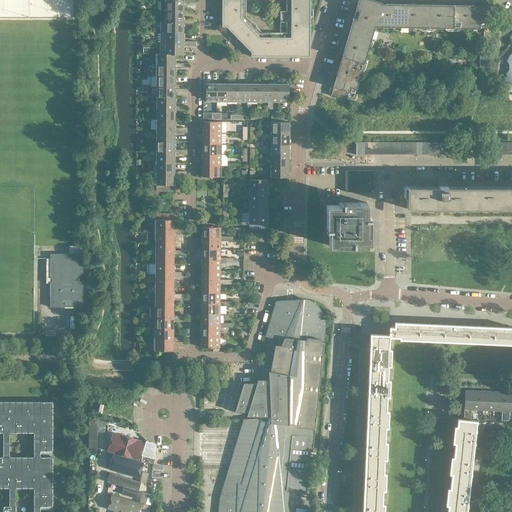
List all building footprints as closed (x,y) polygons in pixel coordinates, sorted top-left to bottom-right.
[(183,0),(159,0),(160,11),(183,11),(183,2),(183,0)] [(221,0),(222,26),(226,26),(251,52),(251,56),(310,57),(310,25),(313,25),(313,9),(310,9),(309,0),(221,0)] [(353,18),(349,31),(371,37),(374,26),(399,27),(400,4),(386,4),(380,4),(381,2),(372,0),(357,0),(355,10),(356,10),(353,18)] [(491,31),(491,7),(493,7),(493,6),(491,6),(491,5),(491,4),(490,4),(490,3),(489,3),(488,3),(486,3),(485,3),(484,4),(483,5),(483,6),(452,5),(452,28),(483,28),(483,31),(483,38),(490,38),(491,31)] [(426,5),(400,4),(399,27),(425,27),(426,5)] [(452,5),(426,5),(425,27),(452,28),(452,5)] [(183,11),(160,11),(160,21),(183,22),(183,19),(183,11)] [(183,22),(160,21),(160,32),(183,32),(183,24),(183,22)] [(371,37),(349,31),(341,57),(363,63),(371,37)] [(183,32),(160,32),(159,43),(183,43),(183,41),(183,32)] [(183,43),(159,43),(159,53),(170,54),(170,55),(175,55),(183,55),(183,45),(183,43)] [(159,53),(155,53),(155,65),(175,65),(175,63),(175,55),(170,55),(170,54),(159,53)] [(490,54),(479,54),(479,68),(490,68),(490,54)] [(363,63),(341,57),(333,86),(332,86),(331,86),(331,87),(330,87),(330,88),(329,89),(329,90),(329,91),(329,92),(329,93),(330,94),(331,94),(330,96),(331,96),(331,94),(355,101),(361,103),(363,96),(357,94),(354,93),(363,63)] [(175,65),(155,65),(155,76),(157,76),(175,76),(175,67),(175,65)] [(157,76),(157,86),(175,87),(175,84),(175,76),(157,76)] [(206,94),(203,94),(203,101),(216,101),(216,84),(206,84),(206,94)] [(216,84),(216,101),(226,101),(226,84),(216,84)] [(226,84),(226,101),(237,101),(237,84),(226,84)] [(237,84),(237,101),(247,101),(247,84),(237,84)] [(247,84),(247,101),(257,101),(257,84),(247,84)] [(257,84),(257,101),(268,101),(268,85),(257,84)] [(268,85),(268,101),(278,102),(278,85),(268,85)] [(278,85),(278,102),(288,102),(288,85),(278,85)] [(157,86),(157,97),(175,97),(175,89),(175,87),(157,86)] [(157,97),(157,108),(175,108),(175,106),(175,97),(157,97)] [(157,108),(157,118),(175,119),(175,110),(175,108),(157,108)] [(157,118),(156,130),(174,130),(174,128),(175,119),(157,118)] [(203,121),(203,132),(221,132),(221,121),(203,121)] [(271,122),(271,133),(289,133),(289,122),(271,122)] [(156,130),(156,141),(174,141),(174,132),(174,130),(156,130)] [(203,132),(203,143),(221,143),(221,132),(203,132)] [(289,133),(271,133),(271,144),(289,144),(289,133)] [(156,141),(156,151),(174,152),(174,149),(174,141),(156,141)] [(203,143),(203,154),(221,154),(221,143),(203,143)] [(289,144),(271,144),(271,155),(289,155),(289,144)] [(156,151),(156,161),(174,162),(174,154),(174,152),(156,151)] [(221,154),(203,154),(202,165),(220,165),(227,165),(227,154),(221,154)] [(271,155),(271,166),(289,166),(289,155),(271,155)] [(156,161),(155,161),(155,173),(174,173),(174,171),(174,162),(156,161)] [(202,165),(202,176),(220,177),(220,165),(202,165)] [(271,166),(270,177),(289,177),(289,166),(271,166)] [(356,171),(346,171),(346,192),(356,192),(373,192),(373,171),(356,171)] [(155,173),(154,191),(174,191),(174,176),(174,173),(155,173)] [(248,179),(249,191),(267,191),(267,179),(248,179)] [(406,209),(411,209),(511,208),(511,186),(447,186),(447,180),(448,180),(448,179),(438,179),(438,180),(439,180),(439,186),(407,186),(406,209)] [(267,191),(249,191),(249,202),(267,202),(267,191)] [(267,202),(249,202),(249,212),(267,212),(267,202)] [(341,205),(326,205),(326,230),(329,230),(329,245),(354,245),(354,243),(369,242),(369,217),(366,217),(366,202),(341,202),(341,205)] [(267,212),(249,212),(249,224),(249,230),(267,230),(267,224),(267,212)] [(174,214),(155,214),(154,230),(174,231),(174,229),(174,219),(174,214)] [(202,227),(202,238),(220,238),(220,236),(220,227),(202,227)] [(154,230),(147,230),(147,241),(156,241),(174,241),(174,233),(174,231),(154,230)] [(202,238),(202,248),(220,249),(220,241),(220,238),(202,238)] [(156,241),(155,252),(174,252),(174,250),(174,241),(156,241)] [(67,246),(67,254),(50,253),(50,278),(52,278),(52,282),(50,282),(50,307),(82,307),(83,246),(67,246)] [(202,248),(202,260),(220,260),(220,258),(220,249),(202,248)] [(155,252),(155,262),(174,263),(174,255),(174,252),(155,252)] [(202,260),(202,270),(220,270),(220,262),(220,260),(202,260)] [(155,262),(155,274),(174,274),(174,272),(174,263),(155,262)] [(202,270),(201,281),(220,281),(220,279),(220,270),(202,270)] [(174,274),(155,274),(155,285),(174,285),(174,276),(174,274)] [(201,281),(201,292),(220,292),(220,284),(220,281),(201,281)] [(155,285),(155,296),(174,296),(174,294),(174,285),(155,285)] [(201,292),(201,303),(220,303),(220,301),(220,292),(201,292)] [(155,296),(155,306),(174,306),(174,298),(174,296),(155,296)] [(323,342),(322,342),(323,327),(323,322),(322,319),(321,316),(320,312),(317,309),(314,306),(311,304),(309,302),(307,302),(302,300),(302,302),(276,304),(272,316),(272,318),(273,320),(270,322),(266,336),(275,337),(282,340),(279,345),(275,345),(270,371),(268,371),(268,380),(257,379),(256,383),(243,383),(234,411),(235,412),(247,412),(246,416),(270,416),(270,422),(263,421),(255,421),(246,420),(240,431),(242,436),(240,437),(235,447),(238,451),(235,452),(230,462),(233,467),(231,468),(225,478),(228,482),(225,486),(221,498),(219,511),(287,511),(285,504),(287,490),(291,491),(305,492),(309,451),(312,451),(323,342)] [(201,303),(201,314),(219,314),(220,306),(220,303),(201,303)] [(155,306),(150,306),(150,317),(173,317),(173,315),(174,306),(155,306)] [(201,314),(201,325),(219,325),(219,323),(219,314),(201,314)] [(173,317),(150,317),(150,328),(153,328),(173,328),(173,320),(173,317)] [(390,335),(389,337),(400,338),(400,339),(415,340),(416,323),(395,322),(395,327),(390,327),(390,335)] [(416,323),(415,340),(430,341),(441,341),(442,324),(416,323)] [(442,324),(441,341),(467,343),(468,326),(442,324)] [(201,325),(201,336),(219,336),(219,327),(219,325),(201,325)] [(468,326),(467,343),(493,344),(494,327),(468,326)] [(511,327),(494,327),(493,344),(511,344),(511,327)] [(153,328),(153,339),(173,339),(173,337),(173,328),(153,328)] [(370,334),(369,372),(388,373),(389,337),(390,335),(370,334)] [(219,336),(201,336),(201,347),(212,347),(212,351),(219,352),(219,347),(219,336)] [(153,339),(153,350),(172,351),(173,351),(173,341),(173,339),(153,339)] [(369,372),(367,403),(387,404),(388,373),(369,372)] [(465,390),(464,419),(471,420),(471,410),(477,410),(478,391),(465,390)] [(478,391),(477,410),(491,410),(491,391),(478,391)] [(491,391),(491,410),(502,411),(501,420),(503,420),(505,392),(491,391)] [(511,392),(505,392),(503,420),(509,420),(509,411),(511,411),(511,392)] [(52,511),(52,402),(0,401),(0,511),(52,511)] [(367,403),(366,434),(385,435),(387,404),(367,403)] [(97,435),(98,422),(98,418),(96,417),(91,417),(90,417),(89,419),(89,449),(90,449),(97,449),(97,435)] [(458,419),(454,450),(473,452),(477,421),(461,419),(458,419)] [(142,441),(112,432),(106,451),(136,460),(142,441)] [(366,434),(365,465),(384,466),(385,435),(366,434)] [(454,450),(451,481),(470,483),(473,452),(454,450)] [(132,460),(120,457),(118,464),(110,462),(108,469),(128,475),(132,460)] [(384,466),(365,465),(363,496),(382,497),(384,466)] [(142,469),(140,479),(146,480),(148,471),(142,469)] [(139,481),(109,473),(107,481),(123,485),(137,490),(139,481)] [(466,511),(470,483),(451,481),(447,511),(466,511)] [(141,492),(139,502),(145,503),(147,494),(141,492)] [(109,494),(107,504),(105,510),(113,511),(138,511),(141,503),(109,494)] [(381,511),(382,497),(363,496),(362,511),(381,511)]
